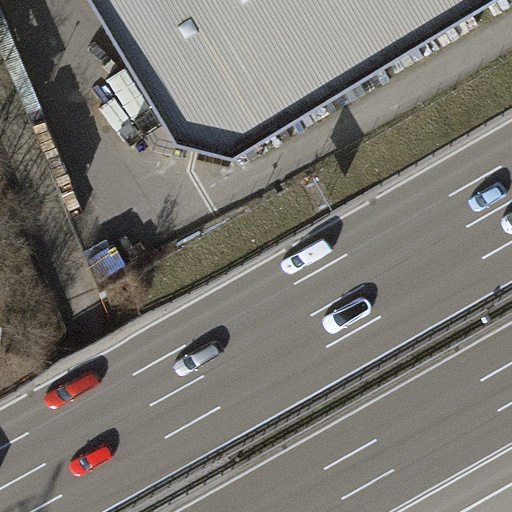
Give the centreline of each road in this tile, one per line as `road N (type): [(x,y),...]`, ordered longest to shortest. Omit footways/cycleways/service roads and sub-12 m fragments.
road 1 (motorway): [(511,202),(0,490)]
road 2 (track): [(0,111),(101,339),(195,511)]
road 3 (motorway): [(285,511),(511,384)]
